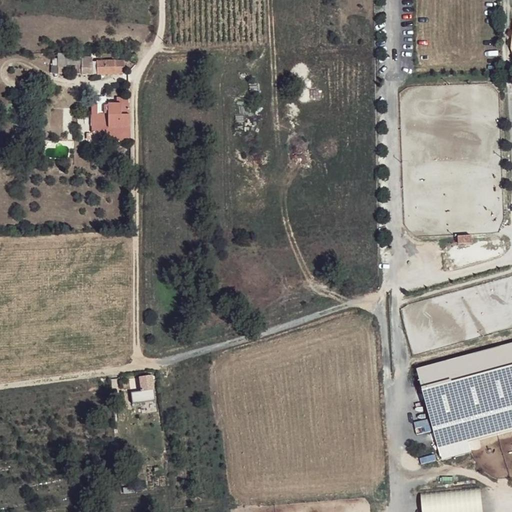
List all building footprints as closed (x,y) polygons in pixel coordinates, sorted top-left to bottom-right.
[(66,57),(65,65),(82,65),(82,57),(66,57)] [(122,61),(89,61),(90,75),(122,74),(122,61)] [(108,106),(107,114),(108,128),(129,128),(129,104),(108,104),(108,106)] [(511,350),(421,375),(440,448),(511,428),(511,350)] [(151,376),(141,377),(143,390),(153,389),(151,376)] [(422,494),(423,511),(483,511),(481,488),(422,494)]
